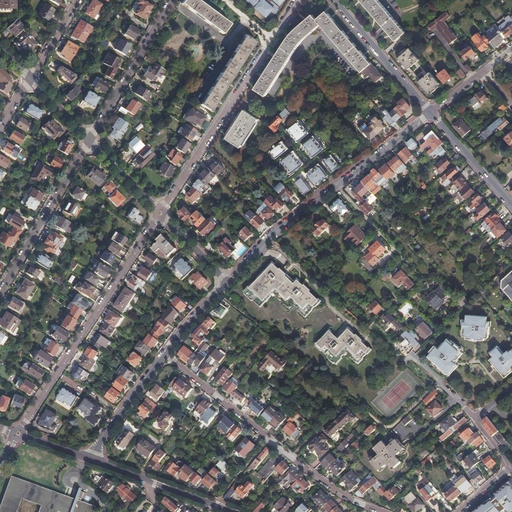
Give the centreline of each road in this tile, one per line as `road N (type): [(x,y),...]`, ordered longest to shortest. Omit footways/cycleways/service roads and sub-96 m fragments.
road 1 (residential): [(164,354),(344,496),(379,511)]
road 2 (residential): [(227,283),(271,236),(430,112)]
road 3 (residential): [(158,213),(19,429)]
road 4 (residential): [(265,49),(158,213)]
road 5 (residential): [(89,140),(0,292)]
road 6 (residential): [(171,0),(89,140)]
road 7 (residential): [(232,511),(88,457)]
road 8 (residential): [(333,0),(430,112)]
road 9 (residential): [(88,457),(164,354)]
road 10 (residential): [(430,112),(511,205)]
